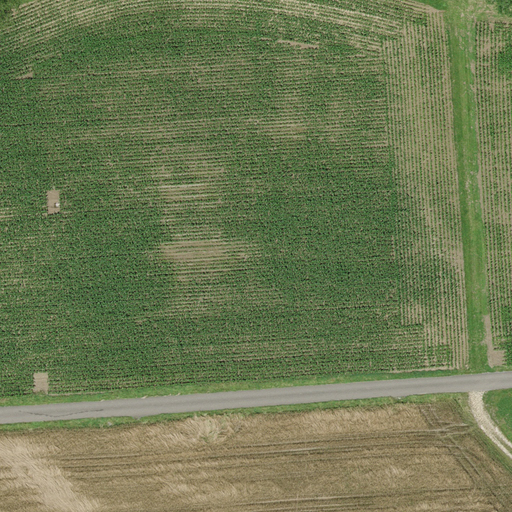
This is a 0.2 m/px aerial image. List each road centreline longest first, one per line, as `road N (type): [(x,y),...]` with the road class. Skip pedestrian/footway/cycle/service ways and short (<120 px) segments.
road 1 (unclassified): [(0,418),(511,381)]
road 2 (track): [(466,16),(478,383),(485,414),(511,449)]
